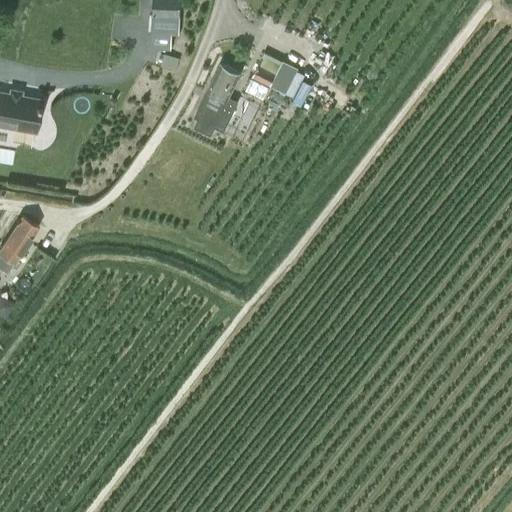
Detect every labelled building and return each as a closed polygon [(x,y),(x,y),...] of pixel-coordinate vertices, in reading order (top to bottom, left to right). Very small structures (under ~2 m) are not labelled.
[(176,32),(179,0),(151,0),(148,29),(176,32)] [(162,68),(166,55),(153,51),(150,64),(162,68)] [(263,55),(252,77),(269,86),(284,93),(297,68),(282,61),(281,64),(263,55)] [(198,119),(194,127),(210,135),(214,127),(223,131),(238,102),(228,97),(241,73),(221,63),(207,90),(194,117),(198,119)] [(303,80),(293,101),(301,106),(312,84),(303,80)] [(0,92),(0,124),(35,131),(40,100),(20,96),(20,93),(10,91),(9,94),(0,92)] [(19,262),(15,260),(38,225),(22,215),(0,249),(0,269),(6,273),(11,266),(15,269),(19,262)]
